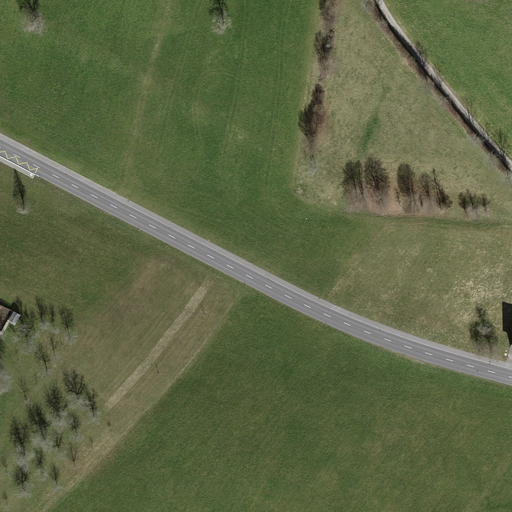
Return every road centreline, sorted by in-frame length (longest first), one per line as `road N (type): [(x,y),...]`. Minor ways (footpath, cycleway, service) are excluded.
road 1 (secondary): [(0,146),(373,334),(511,376)]
road 2 (track): [(387,0),(406,42),(511,149)]
